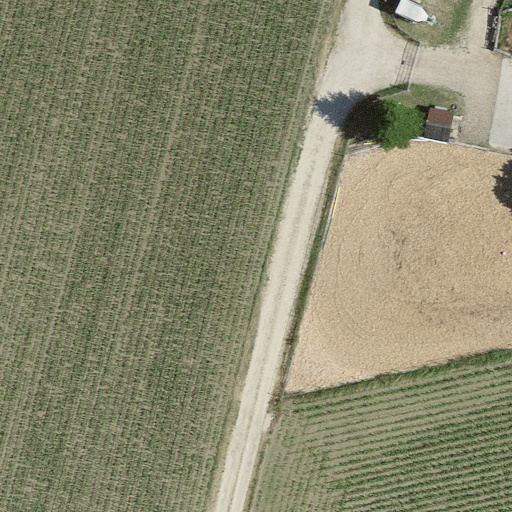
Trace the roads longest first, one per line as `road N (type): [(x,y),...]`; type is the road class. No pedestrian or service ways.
road 1 (track): [(228,511),(350,48)]
road 2 (track): [(511,92),(350,48)]
